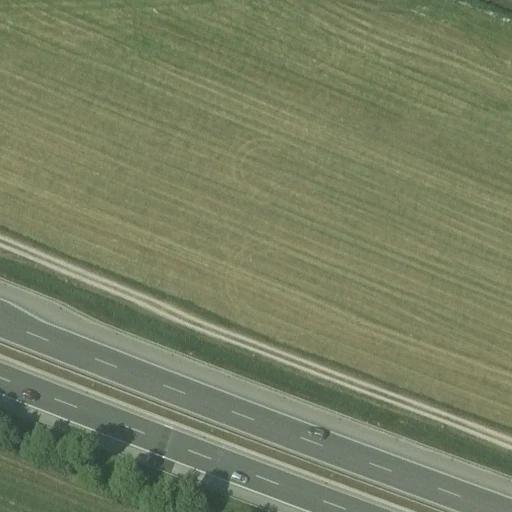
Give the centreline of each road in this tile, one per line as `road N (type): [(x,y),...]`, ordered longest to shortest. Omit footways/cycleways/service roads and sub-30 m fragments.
road 1 (motorway): [(490,511),(0,328)]
road 2 (motorway): [(0,386),(333,511)]
